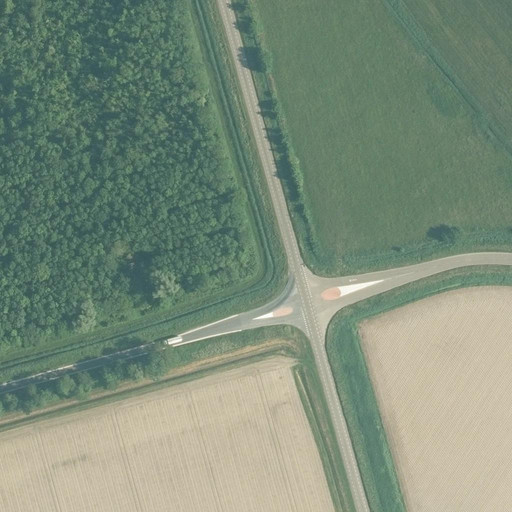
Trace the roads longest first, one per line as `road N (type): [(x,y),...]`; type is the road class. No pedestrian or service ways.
road 1 (tertiary): [(0,386),(304,303)]
road 2 (unclassified): [(304,303),(221,0)]
road 3 (tertiary): [(361,511),(304,303)]
road 4 (tertiary): [(511,258),(459,259),(304,303)]
